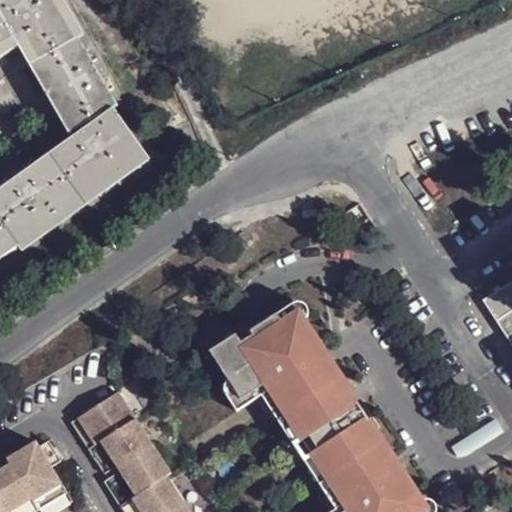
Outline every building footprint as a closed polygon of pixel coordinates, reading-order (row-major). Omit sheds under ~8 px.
[(118,101),(79,35),(85,32),(66,0),(0,0),(0,9),(19,43),(35,72),(52,101),(68,130),(118,101)] [(0,54),(19,43),(0,9),(0,54)] [(18,174),(0,186),(0,254),(18,241),(22,247),(86,202),(149,156),(112,105),(56,146),(49,151),(18,174)] [(511,346),(511,281),(482,301),(511,346)] [(255,310),(209,341),(226,368),(237,384),(267,365),(308,429),(314,425),(322,436),(316,440),(353,499),(332,511),(425,511),(432,508),(427,499),(442,491),(310,286),(259,317),(255,310)] [(237,385),(226,368),(224,382),(233,397),(265,378),(299,434),(307,429),(267,365),(237,385)] [(119,398),(76,425),(89,445),(101,438),(122,474),(155,453),(119,398)] [(314,425),(308,429),(316,440),(322,436),(314,425)] [(37,439),(7,457),(11,464),(31,499),(37,510),(67,492),(37,439)] [(331,511),(353,499),(315,440),(306,446),(338,496),(314,511),(331,511)] [(184,511),(189,509),(155,453),(122,474),(106,484),(119,505),(132,497),(138,505),(126,511),(184,511)] [(9,511),(31,499),(11,465),(0,470),(0,511),(9,511)] [(427,499),(432,508),(447,498),(442,491),(427,499)]
